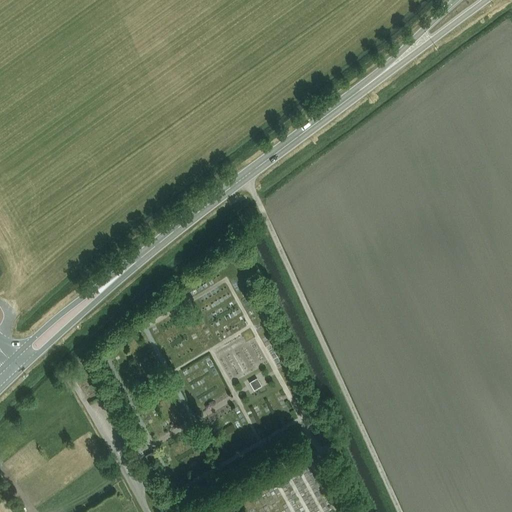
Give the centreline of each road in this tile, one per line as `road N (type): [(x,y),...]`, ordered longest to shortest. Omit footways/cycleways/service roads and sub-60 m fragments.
road 1 (secondary): [(16,364),(152,247),(384,71)]
road 2 (residential): [(146,511),(72,380)]
road 3 (secondary): [(384,71),(484,0)]
